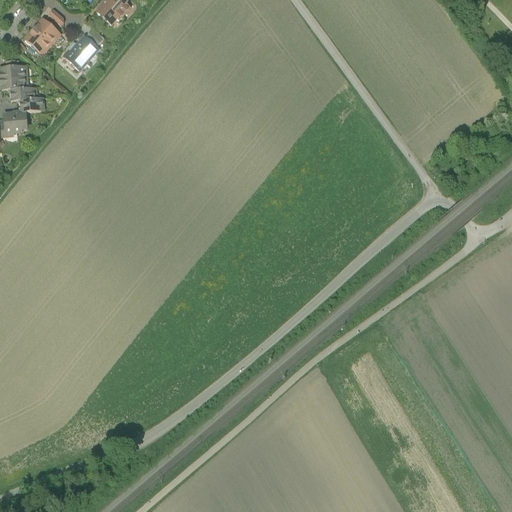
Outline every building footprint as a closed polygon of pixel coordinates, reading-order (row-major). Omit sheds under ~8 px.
[(132,3),(128,0),(104,0),(101,4),(93,13),(111,28),(132,3)] [(63,20),(51,10),(46,16),(58,26),(63,20)] [(42,57),(59,35),(39,19),(31,28),(21,41),(42,57)] [(87,27),(80,35),(97,48),(103,40),(87,27)] [(78,71),(97,48),(80,35),(73,44),(62,58),(78,71)] [(0,70),(0,75),(0,81),(24,79),(23,68),(18,69),(6,70),(0,70)] [(25,91),(24,79),(0,81),(1,93),(10,92),(25,91)] [(10,104),(19,103),(34,102),(34,101),(33,90),(25,91),(10,92),(10,104)] [(40,100),(34,101),(34,102),(19,103),(20,115),(25,115),(41,113),(40,100)] [(13,117),(4,118),(4,122),(5,135),(21,134),(21,131),(26,130),(25,115),(20,115),(13,116),(13,117)]
